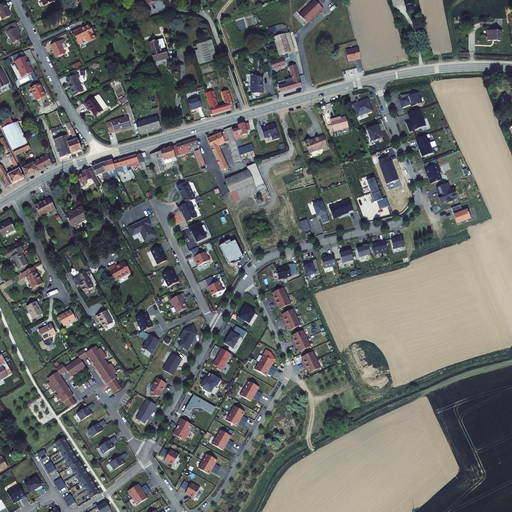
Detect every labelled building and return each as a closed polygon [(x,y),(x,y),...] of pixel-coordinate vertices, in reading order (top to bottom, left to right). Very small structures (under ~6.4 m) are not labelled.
[(312,0),(301,14),(309,21),(314,15),(315,15),(323,5),(320,2),(321,0),(312,0)] [(13,31),(14,31),(10,22),(0,27),(8,43),(17,39),(15,36),(13,31)] [(91,39),(89,35),(84,25),(72,31),(76,41),(80,39),(83,38),(85,41),(91,39)] [(500,25),(486,25),(486,36),(501,35),(500,25)] [(294,46),(288,28),(273,34),(279,51),(294,46)] [(163,30),(149,35),(155,54),(169,49),(163,30)] [(210,36),(192,42),(198,60),(216,55),(210,36)] [(61,41),(49,47),(56,60),(68,54),(66,49),(62,51),(59,46),(63,44),(61,41)] [(347,46),(351,57),(361,53),(358,43),(347,46)] [(22,78),(34,71),(23,51),(4,61),(6,66),(14,63),(22,78)] [(282,54),(270,58),(272,66),(285,61),(282,54)] [(263,69),(271,66),(268,59),(261,61),(263,69)] [(291,78),(279,82),(281,87),(302,81),(295,60),(289,62),(293,72),(289,73),(291,78)] [(77,72),(65,79),(73,95),(83,90),(77,78),(79,77),(77,72)] [(262,72),(250,72),(250,89),(261,89),(262,72)] [(142,81),(124,87),(127,96),(146,90),(142,81)] [(38,82),(29,86),(36,99),(44,94),(38,82)] [(211,87),(205,89),(212,111),(231,105),(229,100),(231,100),(227,87),(220,89),(224,100),(216,103),(211,87)] [(413,94),(401,96),(403,100),(401,100),(403,108),(412,104),(413,108),(423,104),(419,93),(413,95),(413,94)] [(94,95),(83,103),(88,109),(90,107),(95,114),(103,108),(94,95)] [(190,100),(189,98),(186,99),(190,108),(201,104),(198,97),(190,100)] [(356,103),(352,105),(357,117),(372,111),(368,99),(359,102),(359,103),(357,104),(356,103)] [(419,109),(412,112),(414,117),(415,117),(416,119),(411,122),(414,130),(426,126),(419,109)] [(156,115),(136,122),(140,131),(159,125),(156,115)] [(7,117),(0,121),(0,126),(1,128),(11,123),(7,117)] [(127,128),(127,130),(131,129),(131,127),(130,122),(128,117),(107,123),(110,133),(115,132),(121,130),(127,128)] [(332,119),(335,131),(350,128),(347,117),(342,118),(337,119),(336,118),(332,119)] [(66,133),(63,134),(70,151),(81,148),(76,136),(67,119),(65,120),(74,137),(68,139),(66,133)] [(11,123),(1,128),(10,147),(25,140),(16,121),(11,123)] [(273,140),(279,138),(274,121),(261,125),(264,138),(271,136),(273,140)] [(240,128),(234,130),(237,140),(244,138),(243,136),(248,134),(247,131),(250,131),(247,123),(240,126),(240,128)] [(60,126),(49,130),(58,156),(70,151),(63,134),(63,133),(60,126)] [(378,126),(367,130),(371,142),(382,138),(379,130),(378,126)] [(241,152),(239,147),(237,140),(234,130),(234,129),(225,132),(226,134),(231,143),(236,164),(243,161),(242,156),(241,152)] [(36,135),(25,140),(10,147),(13,153),(38,141),(36,135)] [(220,148),(227,145),(223,135),(209,141),(226,176),(232,174),(220,148)] [(8,148),(2,136),(0,136),(0,142),(4,150),(8,148)] [(426,136),(415,140),(417,144),(423,157),(433,153),(426,136)] [(306,142),(310,154),(324,149),(324,151),(329,149),(325,137),(316,140),(316,141),(312,142),(312,140),(306,142)] [(191,147),(199,145),(197,138),(175,146),(179,156),(192,151),(191,147)] [(181,164),(179,157),(178,157),(173,146),(162,149),(163,151),(152,154),(158,172),(176,166),(181,164)] [(241,152),(242,156),(256,152),(255,147),(246,150),(241,152)] [(208,171),(205,164),(202,152),(197,154),(203,172),(204,174),(208,172),(208,171)] [(243,161),(253,158),(258,156),(256,152),(242,156),(243,161)] [(17,160),(25,177),(50,163),(45,153),(23,164),(20,159),(17,160)] [(0,164),(0,173),(8,186),(23,177),(11,154),(8,155),(14,167),(5,173),(0,164)] [(146,180),(153,177),(144,155),(137,157),(141,166),(146,180)] [(141,166),(137,157),(128,160),(129,164),(126,165),(127,168),(132,167),(137,165),(138,167),(141,166)] [(107,162),(114,178),(118,177),(117,173),(115,170),(113,165),(111,160),(107,162)] [(129,164),(128,160),(113,165),(115,170),(123,168),(124,169),(126,175),(130,173),(133,179),(136,177),(132,170),(128,172),(127,168),(126,165),(129,164)] [(432,184),(442,180),(440,174),(441,173),(436,160),(424,164),(426,169),(425,169),(428,176),(429,176),(432,184)] [(114,178),(107,162),(102,163),(102,164),(105,172),(107,172),(112,185),(115,190),(116,190),(111,179),(114,178)] [(107,172),(105,172),(102,164),(94,168),(95,170),(89,173),(92,182),(94,182),(99,190),(103,188),(98,179),(105,176),(106,176),(107,178),(106,178),(108,183),(107,184),(111,192),(115,190),(112,185),(107,172)] [(181,164),(176,166),(178,170),(179,169),(183,178),(186,177),(181,164)] [(256,184),(265,181),(257,164),(249,168),(251,172),(256,184)] [(239,192),(256,184),(251,172),(233,179),(239,192)] [(92,182),(89,173),(84,176),(85,177),(79,180),(82,189),(85,188),(86,191),(88,190),(87,187),(93,184),(92,182)] [(373,195),(372,196),(374,200),(383,196),(375,175),(367,178),(373,195)] [(239,192),(233,179),(227,182),(233,195),(239,192)] [(196,198),(187,181),(178,185),(184,197),(184,196),(185,198),(185,199),(187,203),(194,199),(196,198)] [(274,201),(265,181),(256,184),(261,195),(265,205),(274,201)] [(446,204),(454,201),(453,199),(458,197),(454,188),(451,190),(448,183),(437,187),(440,194),(442,193),(443,196),(439,198),(441,204),(445,202),(446,204)] [(256,184),(239,192),(233,195),(237,204),(261,195),(256,184)] [(33,205),(40,217),(54,209),(55,212),(59,210),(52,197),(42,202),(39,203),(39,202),(33,205)] [(331,205),(335,216),(340,214),(340,213),(350,209),(351,211),(355,209),(350,197),(344,199),(344,200),(331,205)] [(180,206),(187,222),(201,215),(194,199),(187,203),(180,206)] [(323,219),(329,217),(323,199),(314,203),(318,213),(320,212),(323,219)] [(452,206),(457,221),(471,217),(468,208),(463,210),(461,203),(452,206)] [(67,215),(73,227),(91,218),(85,206),(67,215)] [(149,216),(130,225),(134,234),(143,230),(145,233),(144,233),(147,239),(158,234),(155,228),(153,229),(151,224),(152,223),(149,216)] [(305,230),(312,227),(308,216),(301,219),(305,230)] [(9,220),(0,225),(0,232),(2,236),(5,234),(6,235),(7,236),(15,231),(14,229),(14,228),(9,220)] [(200,221),(190,226),(192,231),(193,230),(199,241),(208,236),(205,231),(208,229),(206,224),(203,225),(200,221)] [(392,236),(395,245),(406,242),(403,232),(399,233),(399,234),(392,236)] [(242,256),(246,254),(237,235),(232,238),(233,239),(228,242),(228,240),(222,242),(224,247),(231,261),(233,259),(234,261),(236,260),(235,258),(237,258),(237,259),(242,257),(242,256)] [(382,238),(373,241),(375,251),(389,247),(386,237),(382,238)] [(132,250),(127,241),(120,245),(125,254),(132,250)] [(358,246),(360,254),(372,251),(369,241),(364,243),(365,244),(358,246)] [(153,249),(160,263),(169,259),(165,252),(166,252),(163,244),(153,249)] [(8,259),(11,257),(18,270),(27,265),(20,252),(22,251),(20,246),(7,254),(5,255),(8,259)] [(198,247),(192,250),(199,264),(209,258),(205,250),(200,252),(198,247)] [(341,250),(344,260),(355,257),(352,247),(346,249),(341,250)] [(331,253),(323,256),(326,265),(338,262),(335,252),(331,253)] [(306,263),(308,272),(317,270),(317,272),(322,271),(318,256),(313,258),(314,260),(309,261),(309,262),(306,263)] [(278,267),(281,277),(293,274),(293,273),(300,272),(297,261),(285,264),(286,265),(278,267)] [(117,264),(110,268),(117,281),(133,273),(127,262),(118,267),(117,264)] [(33,267),(20,275),(23,279),(26,277),(33,289),(42,284),(33,267)] [(171,287),(181,282),(178,276),(177,276),(176,273),(177,273),(177,272),(174,267),(164,272),(171,287)] [(86,272),(78,276),(82,282),(80,283),(85,292),(93,287),(86,272)] [(212,275),(207,278),(215,292),(224,287),(220,279),(215,281),(212,275)] [(275,295),(277,299),(289,293),(285,285),(274,290),(275,293),(276,295),(275,295)] [(180,311),(190,306),(185,297),(187,296),(185,292),(173,298),(180,311)] [(293,301),(289,293),(277,299),(278,302),(279,302),(280,303),(281,306),(293,301)] [(35,301),(25,306),(32,319),(42,313),(35,301)] [(247,304),(239,318),(245,322),(247,318),(251,320),(257,310),(247,304)] [(285,316),(287,320),(299,314),(295,306),(284,311),(285,314),(286,316),(285,316)] [(69,309),(57,316),(62,325),(75,318),(69,309)] [(97,317),(100,321),(101,321),(103,324),(106,329),(114,324),(108,312),(97,317)] [(146,331),(155,326),(151,320),(152,319),(149,313),(138,318),(145,332),(146,331)] [(303,322),(299,314),(287,320),(288,323),(289,323),(290,324),(292,327),(303,322)] [(248,329),(238,323),(235,330),(233,329),(230,335),(229,335),(226,341),(236,346),(242,334),(244,336),(248,329)] [(50,324),(37,331),(42,340),(41,341),(45,347),(49,348),(53,346),(48,337),(55,333),(50,324)] [(183,339),(181,345),(190,349),(198,331),(193,325),(184,330),(180,337),(183,339)] [(296,339),(297,342),(310,336),(306,328),(294,334),(296,337),(297,338),(296,339)] [(149,339),(145,347),(154,353),(162,339),(157,336),(158,336),(153,333),(152,334),(149,339)] [(314,344),(310,336),(297,342),(299,346),(300,345),(301,347),(302,350),(314,344)] [(169,345),(171,339),(166,337),(163,342),(169,345)] [(73,408),(79,403),(75,397),(77,396),(73,389),(68,383),(65,379),(63,375),(69,371),(74,377),(78,374),(83,370),(88,367),(84,361),(88,359),(91,357),(102,373),(106,380),(110,384),(112,383),(118,393),(125,388),(118,378),(120,377),(118,374),(120,372),(114,363),(112,365),(108,359),(110,357),(104,348),(102,349),(99,346),(89,353),(87,350),(80,354),(82,358),(68,368),(65,364),(59,368),(61,372),(51,379),(53,382),(51,384),(57,393),(59,391),(61,394),(59,396),(62,400),(64,399),(66,402),(68,401),(73,408)] [(234,352),(226,347),(224,352),(222,351),(219,355),(220,355),(216,362),(220,365),(219,366),(224,369),(234,352)] [(306,361),(308,364),(320,358),(316,350),(310,353),(305,356),(306,359),(307,360),(306,361)] [(276,358),(266,352),(262,360),(272,365),(276,358)] [(184,358),(174,353),(166,370),(177,375),(181,366),(180,365),(182,362),(183,362),(184,358)] [(1,354),(0,354),(0,379),(12,372),(1,354)] [(324,366),(320,358),(308,364),(309,367),(310,367),(311,368),(312,372),(324,366)] [(272,365),(262,360),(258,367),(268,372),(272,365)] [(223,377),(212,370),(209,376),(207,379),(207,378),(206,378),(203,383),(206,385),(206,386),(213,390),(217,382),(219,384),(223,377)] [(155,395),(165,395),(165,390),(166,386),(167,387),(170,382),(159,377),(156,384),(154,388),(155,395)] [(261,384),(251,378),(247,386),(257,391),(261,384)] [(253,398),(257,391),(247,386),(243,393),(253,398)] [(186,411),(193,415),(194,413),(193,409),(196,405),(204,406),(215,411),(218,405),(197,392),(186,411)] [(158,403),(150,398),(148,403),(147,403),(140,417),(149,421),(153,414),(153,415),(157,407),(156,407),(158,403)] [(90,406),(81,413),(86,420),(95,413),(92,410),(98,406),(96,403),(90,407),(90,406)] [(247,409),(237,403),(233,411),(243,416),(247,409)] [(243,416),(233,411),(229,418),(239,423),(243,416)] [(177,432),(187,438),(189,433),(190,434),(193,429),(195,430),(199,424),(185,416),(182,422),(177,432)] [(101,423),(92,429),(97,436),(106,430),(104,426),(109,422),(107,419),(102,423),(101,423)] [(234,433),(224,428),(220,435),(230,440),(234,433)] [(226,447),(230,440),(220,435),(216,442),(226,447)] [(63,436),(54,441),(57,446),(62,454),(66,462),(69,467),(70,466),(73,470),(78,479),(80,483),(81,482),(83,486),(88,495),(91,499),(100,494),(90,477),(89,477),(79,460),(78,461),(63,436)] [(113,439),(103,446),(108,453),(117,447),(115,443),(120,439),(118,436),(113,440),(113,439)] [(154,448),(150,453),(156,458),(160,452),(154,448)] [(180,454),(172,449),(171,451),(165,448),(162,454),(168,457),(167,459),(175,464),(180,454)] [(44,449),(37,453),(40,457),(47,453),(44,449)] [(123,456),(114,462),(119,469),(128,463),(125,459),(131,455),(129,452),(124,456),(123,456)] [(220,457),(210,452),(206,459),(216,465),(220,457)] [(216,465),(206,459),(202,466),(212,472),(216,465)] [(51,461),(44,465),(49,473),(56,469),(51,461)] [(40,474),(28,481),(33,489),(40,485),(41,486),(46,484),(40,474)] [(61,477),(54,481),(59,489),(66,485),(61,477)] [(190,489),(189,491),(198,495),(203,486),(195,481),(194,483),(188,479),(185,486),(190,489)] [(17,500),(22,497),(21,496),(24,495),(25,496),(29,493),(22,481),(10,488),(17,500)] [(141,483),(132,489),(137,496),(152,486),(150,483),(144,487),(141,483)] [(154,488),(152,486),(137,496),(141,503),(151,496),(148,492),(154,488)] [(70,493),(63,497),(68,505),(75,501),(70,493)] [(106,511),(111,510),(106,502),(97,507),(99,511),(106,511)]
